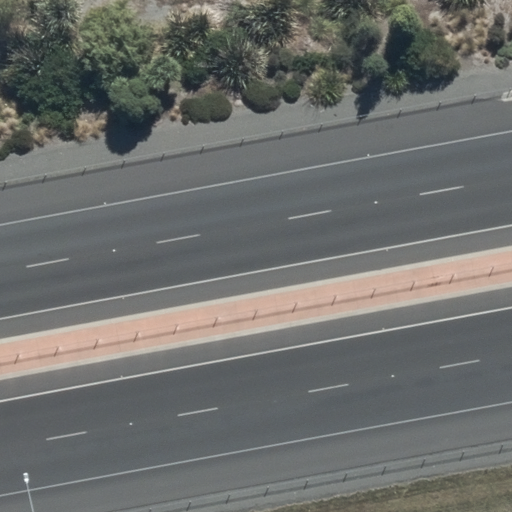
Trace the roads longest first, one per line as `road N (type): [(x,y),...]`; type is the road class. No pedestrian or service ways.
road 1 (motorway): [(511,353),(0,445)]
road 2 (motorway): [(0,266),(511,175)]
